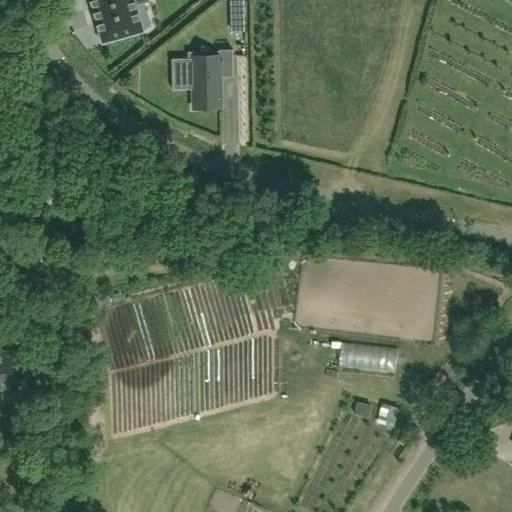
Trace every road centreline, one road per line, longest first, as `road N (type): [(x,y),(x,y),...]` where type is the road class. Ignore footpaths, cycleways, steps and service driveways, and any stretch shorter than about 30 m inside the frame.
road 1 (unclassified): [(367,208),(178,152),(128,128),(91,101),(40,31)]
road 2 (residential): [(19,292),(367,208)]
road 3 (unclassified): [(40,31),(50,233),(47,255),(19,292)]
road 4 (unclassified): [(388,511),(511,335)]
road 5 (unclassified): [(511,240),(367,208)]
